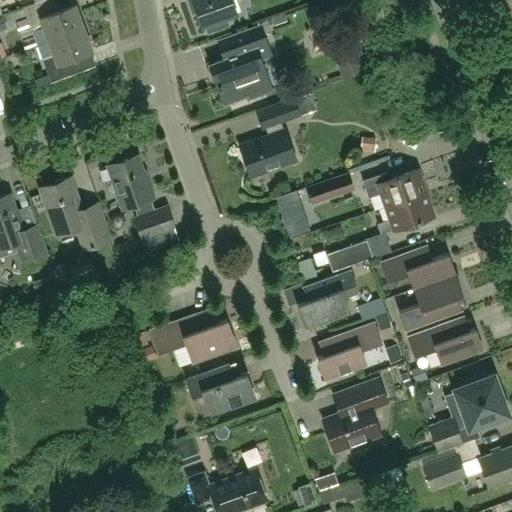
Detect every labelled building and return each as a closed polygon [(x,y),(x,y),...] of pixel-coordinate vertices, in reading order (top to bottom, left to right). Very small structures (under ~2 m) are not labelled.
[(47,0),(39,0),(34,2),(23,6),(31,29),(37,44),(82,27),(74,4),(52,12),(47,0)] [(188,0),(193,12),(197,10),(202,24),(205,23),(208,31),(229,24),(226,16),(236,12),(231,0),(188,0)] [(338,0),(324,0),(303,8),(312,30),(345,17),(338,0)] [(273,23),(274,24),(286,21),(284,13),(271,17),(273,23)] [(256,23),(257,26),(226,37),(232,55),(212,62),(220,82),(217,83),(225,104),(246,96),(248,101),(272,92),(256,47),(267,43),(264,35),(269,33),(266,25),(269,24),(267,19),(256,23)] [(42,58),(48,75),(34,81),(38,88),(52,83),(51,81),(74,72),(69,58),(91,50),(82,27),(37,44),(42,58)] [(334,57),(342,78),(364,70),(356,49),(334,57)] [(306,93),(294,97),(256,110),(262,127),(265,126),(267,134),(239,144),(250,176),(296,159),(284,127),(283,128),(280,121),(300,114),(300,115),(312,111),(306,93)] [(376,139),(362,136),(360,151),(375,153),(376,139)] [(178,241),(173,226),(165,205),(154,209),(150,197),(154,196),(148,178),(145,179),(137,154),(106,165),(122,209),(133,205),(136,215),(133,216),(146,252),(178,241)] [(417,167),(390,177),(388,172),(363,180),(365,187),(368,197),(381,193),(385,205),(426,191),(417,167)] [(348,172),(306,187),(311,203),(353,188),(348,172)] [(38,187),(55,234),(75,227),(82,249),(109,240),(98,208),(84,213),(71,176),(38,187)] [(426,191),(385,205),(390,219),(377,223),(380,233),(392,229),(392,230),(434,215),(426,191)] [(0,195),(0,246),(14,241),(21,261),(46,252),(36,223),(22,228),(10,192),(0,195)] [(290,214),(291,226),(333,221),(331,209),(290,214)] [(326,254),(332,271),(372,258),(366,240),(326,254)] [(129,245),(117,249),(119,257),(132,252),(129,245)] [(414,288),(455,274),(447,252),(428,260),(423,246),(381,262),(388,281),(408,274),(414,288)] [(317,276),(310,258),(296,262),(303,281),(317,276)] [(68,276),(63,264),(55,267),(59,279),(68,276)] [(350,269),(334,274),(303,286),(307,298),(296,302),(305,327),(350,311),(344,296),(358,291),(350,269)] [(455,274),(414,288),(419,303),(398,311),(406,330),(448,315),(443,301),(463,294),(455,274)] [(35,291),(52,285),(50,279),(33,285),(35,291)] [(380,297),(373,299),(378,314),(386,311),(380,297)] [(196,312),(149,329),(157,351),(184,342),(191,361),(235,346),(225,318),(201,326),(196,312)] [(336,350),(316,357),(324,379),(365,364),(360,349),(381,342),(374,321),(331,337),(336,350)] [(450,321),(408,336),(415,356),(436,348),(441,364),(483,348),(475,327),(455,334),(450,321)] [(144,331),(137,334),(141,345),(148,343),(144,331)] [(385,348),(390,363),(402,358),(397,343),(385,348)] [(152,344),(143,347),(147,360),(157,357),(152,344)] [(201,392),(209,413),(254,398),(245,372),(232,376),(228,364),(185,379),(191,395),(201,392)] [(423,365),(411,370),(415,382),(427,377),(423,365)] [(465,412),(452,417),(429,426),(438,451),(462,443),(458,430),(506,412),(493,377),(457,391),(465,412)] [(387,402),(378,378),(332,394),(339,413),(321,419),(333,452),(380,435),(370,408),(387,402)] [(192,435),(161,446),(169,470),(201,458),(192,435)] [(511,445),(479,458),(490,487),(511,478),(511,479),(511,445)] [(458,452),(422,465),(431,490),(467,476),(458,452)] [(205,470),(188,476),(198,503),(214,498),(218,511),(231,511),(267,499),(256,467),(210,483),(205,470)] [(383,492),(406,484),(400,468),(377,476),(383,492)] [(366,479),(331,491),(330,490),(318,495),(322,504),(333,501),(344,496),(346,502),(370,493),(366,479)] [(309,482),(298,486),(305,507),(316,502),(309,482)]
